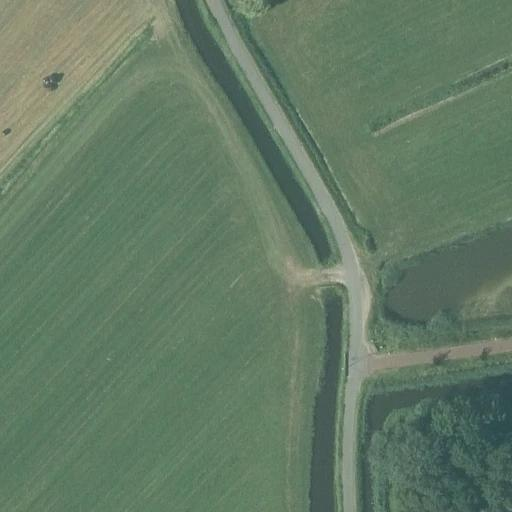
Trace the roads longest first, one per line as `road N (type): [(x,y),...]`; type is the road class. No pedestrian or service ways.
road 1 (unclassified): [(354,365),(345,252),(211,0)]
road 2 (unclassified): [(354,365),(350,511)]
